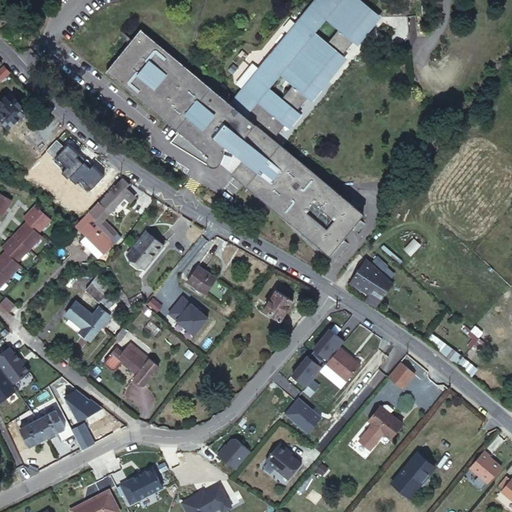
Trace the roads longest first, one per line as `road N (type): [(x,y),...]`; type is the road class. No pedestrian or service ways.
road 1 (residential): [(331,290),(230,235),(94,144),(0,44)]
road 2 (residential): [(148,434),(184,437),(223,420),(331,290)]
road 3 (residential): [(511,423),(426,352),(331,290)]
road 4 (residential): [(9,324),(148,434)]
road 5 (residential): [(0,497),(114,438),(148,434)]
